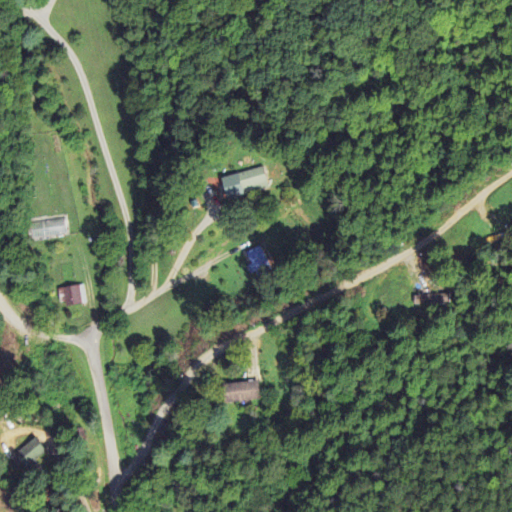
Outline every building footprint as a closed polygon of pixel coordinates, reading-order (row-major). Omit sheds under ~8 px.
[(222,179),(226,202),(269,193),(264,170),(222,179)] [(29,226),(32,243),(67,237),(64,220),(29,226)] [(254,275),(270,267),(260,248),(244,256),(254,275)] [(87,304),(84,287),(57,291),(60,309),(87,304)] [(224,405),(259,403),(259,384),(223,385),(224,405)] [(47,457),(36,441),(15,454),(25,471),(47,457)]
